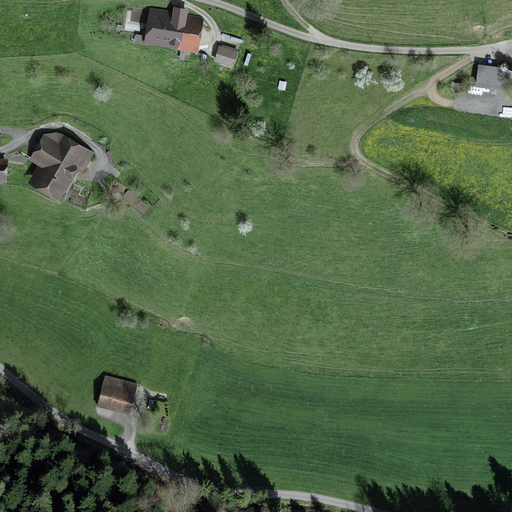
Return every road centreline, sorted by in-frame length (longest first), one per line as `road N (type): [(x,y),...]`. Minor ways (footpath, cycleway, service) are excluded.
road 1 (unclassified): [(361,511),(199,493),(57,421),(0,375)]
road 2 (track): [(480,49),(365,127),(354,145),(368,163),(511,234)]
